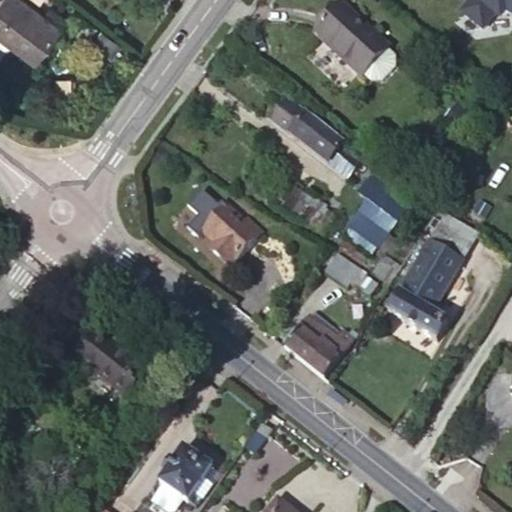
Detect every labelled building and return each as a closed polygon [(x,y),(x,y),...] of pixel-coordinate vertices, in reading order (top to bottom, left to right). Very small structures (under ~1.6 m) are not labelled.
[(0,0),(0,41),(31,65),(58,30),(20,0),(0,0)] [(511,0),(476,0),(467,12),(490,29),(505,8),(511,13),(511,0)] [(344,6),(316,37),(361,79),(390,48),(344,6)] [(270,123),(328,166),(343,146),(284,101),(270,123)] [(343,146),(328,166),(349,182),(363,162),(343,146)] [(409,207),(380,185),(350,228),(380,249),(409,207)] [(204,234),(214,243),(219,247),(213,253),(232,270),(264,234),(247,219),(243,222),(227,207),(204,234)] [(451,216),(440,234),(462,249),(474,231),(451,216)] [(425,308),(462,249),(440,234),(432,245),(421,238),(396,279),(406,286),(390,315),(437,344),(449,323),(425,308)] [(219,247),(214,243),(209,250),(213,253),(219,247)] [(338,254),(325,276),(348,290),(350,286),(371,299),(379,285),(369,279),(370,275),(338,254)] [(337,342),(343,334),(317,312),(311,320),(337,342)] [(323,380),(324,379),(354,343),(343,334),(337,342),(311,320),(286,351),(323,380)] [(142,375),(84,328),(66,351),(124,398),(142,375)] [(259,427),(256,432),(266,439),(269,435),(259,427)] [(186,504),(212,467),(182,448),(157,483),(186,504)] [(196,511),(197,511),(222,475),(212,467),(186,504),(196,511)] [(274,511),(280,504),(275,500),(266,511),(274,511)]
